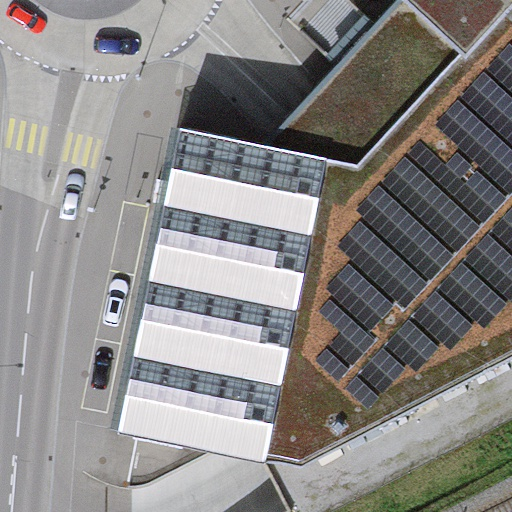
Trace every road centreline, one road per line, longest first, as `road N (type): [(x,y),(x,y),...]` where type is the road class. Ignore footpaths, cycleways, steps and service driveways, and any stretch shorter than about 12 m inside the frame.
road 1 (secondary): [(6,511),(10,367),(41,217)]
road 2 (secondary): [(41,217),(123,42)]
road 3 (secondary): [(32,34),(41,217)]
